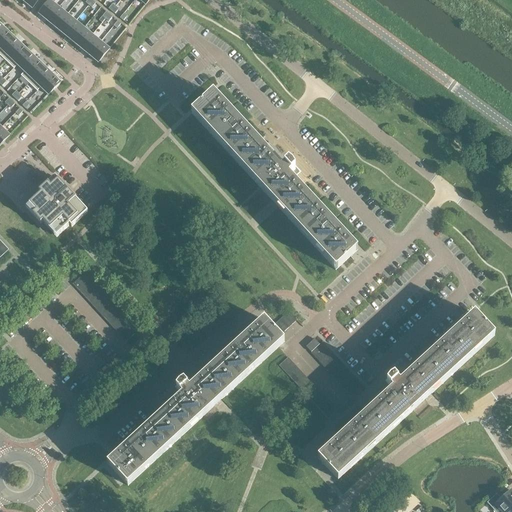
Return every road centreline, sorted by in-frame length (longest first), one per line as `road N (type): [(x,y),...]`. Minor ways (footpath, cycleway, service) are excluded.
road 1 (residential): [(419,226),(469,284),(377,371),(325,316)]
road 2 (residential): [(0,6),(90,78),(1,169)]
road 3 (tertiary): [(511,129),(332,0)]
road 4 (residential): [(341,511),(410,451),(480,407)]
road 5 (residential): [(397,248),(283,127)]
road 6 (residential): [(446,190),(321,87)]
road 7 (residential): [(76,426),(103,433),(170,370),(171,360),(152,342)]
road 8 (residential): [(321,87),(210,0)]
road 9 (residential): [(76,426),(76,406),(127,355),(152,342)]
